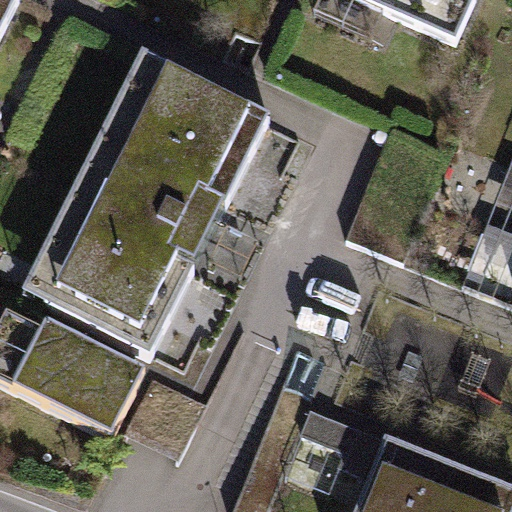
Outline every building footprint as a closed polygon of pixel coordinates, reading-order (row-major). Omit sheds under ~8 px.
[(0,0),(0,53),(26,2),(21,0),(0,0)] [(486,0),(347,0),(466,53),(486,0)] [(270,129),(146,66),(29,304),(149,364),(270,129)] [(442,162),(392,142),(348,244),(398,267),(442,162)] [(45,342),(9,321),(0,339),(0,387),(117,446),(149,379),(50,330),(45,342)] [(446,511),(458,479),(390,452),(367,511),(446,511)] [(511,511),(511,501),(458,479),(446,511),(511,511)]
